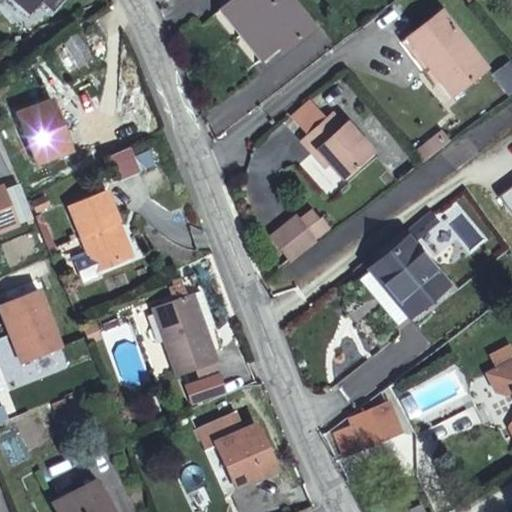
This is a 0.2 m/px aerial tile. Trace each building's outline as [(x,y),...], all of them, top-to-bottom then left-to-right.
[(8,0),(29,17),(41,3),(53,13),(64,0),(8,0)] [(284,45),(312,22),(293,0),(226,0),(212,12),(253,62),(280,40),(284,45)] [(461,0),(474,15),(492,0),(461,0)] [(449,21),(419,43),(442,73),(430,81),(441,96),(446,92),(457,106),(493,78),(449,21)] [(72,36),(61,44),(80,69),(91,62),(72,36)] [(442,73),(419,43),(408,53),(430,81),(442,73)] [(50,103),(17,117),(38,165),(71,151),(50,103)] [(299,120),(314,138),(331,125),(316,106),(299,120)] [(321,157),(345,186),(378,159),(353,127),(348,131),(338,119),(331,125),(314,138),(306,145),(318,159),(321,157)] [(128,146),(107,155),(118,179),(138,170),(128,146)] [(96,270),(128,257),(114,221),(117,218),(105,190),(68,205),(88,254),(74,260),(82,280),(97,274),(96,270)] [(0,230),(14,225),(0,191),(0,230)] [(271,241),(288,265),(314,247),(296,224),(271,241)] [(446,286),(406,240),(355,283),(395,329),(446,286)] [(0,304),(0,312),(22,363),(61,346),(37,288),(0,304)] [(197,330),(202,327),(189,293),(184,295),(197,330)] [(214,360),(202,327),(197,330),(184,295),(152,307),(177,374),(197,367),(211,361),(214,360)] [(511,359),(506,348),(489,357),(497,371),(511,363),(511,359)] [(211,361),(197,367),(208,396),(222,390),(211,361)] [(511,363),(497,371),(486,377),(495,394),(508,398),(511,395),(511,363)] [(343,421),(355,445),(391,428),(379,404),(343,421)] [(259,430),(216,448),(233,485),(274,468),(259,430)] [(111,511),(100,486),(59,504),(62,511),(111,511)]
